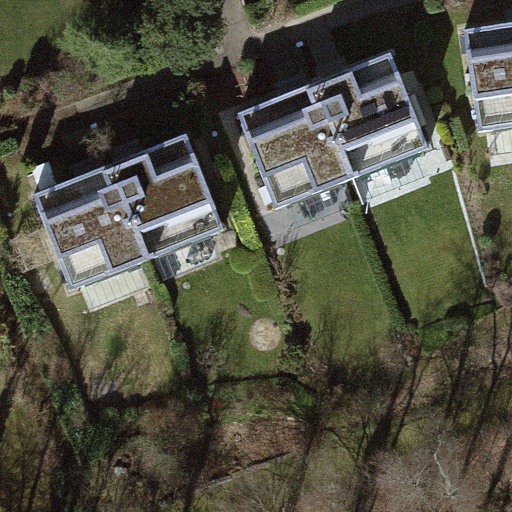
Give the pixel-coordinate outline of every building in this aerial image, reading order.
[(511,25),(463,33),(482,167),(511,163),(511,25)] [(382,59),(311,87),(359,209),(430,181),(382,59)] [(311,87),(239,116),(288,237),(359,209),(311,87)] [(183,137),(111,165),(160,287),(232,259),(183,137)] [(111,165),(39,194),(88,316),(160,287),(111,165)]
